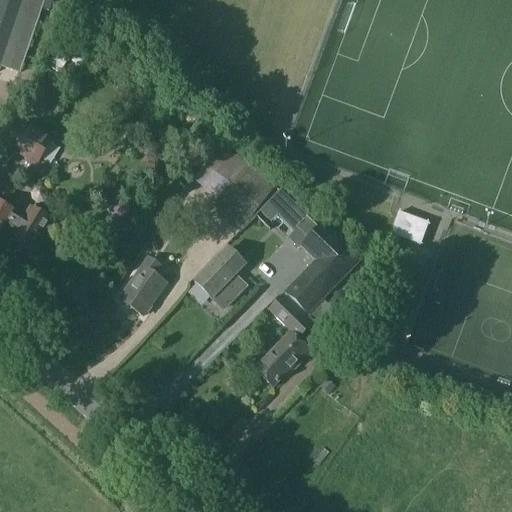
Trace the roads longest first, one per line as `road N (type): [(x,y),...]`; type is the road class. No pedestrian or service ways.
road 1 (secondary): [(195,511),(0,331)]
road 2 (unknown): [(71,393),(139,319),(200,232),(194,188)]
